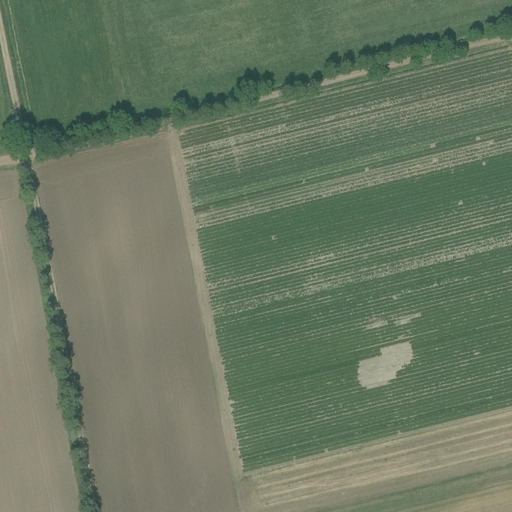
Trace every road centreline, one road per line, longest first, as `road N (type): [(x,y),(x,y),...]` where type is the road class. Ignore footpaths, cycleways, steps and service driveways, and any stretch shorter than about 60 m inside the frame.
road 1 (track): [(0,161),(511,34)]
road 2 (track): [(0,24),(90,511)]
